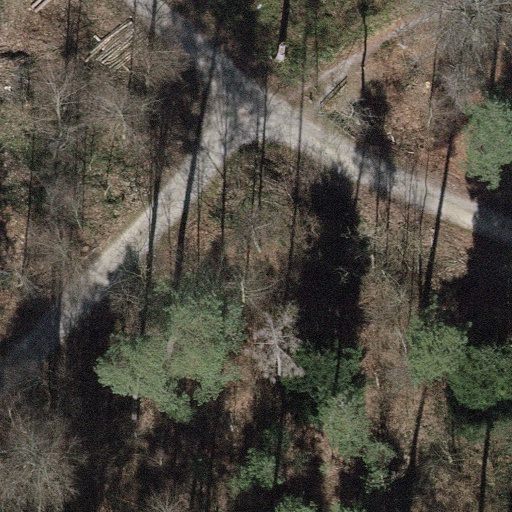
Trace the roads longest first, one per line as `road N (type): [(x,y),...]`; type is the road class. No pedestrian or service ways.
road 1 (track): [(87,0),(238,138),(511,249)]
road 2 (track): [(238,138),(131,271),(0,400)]
